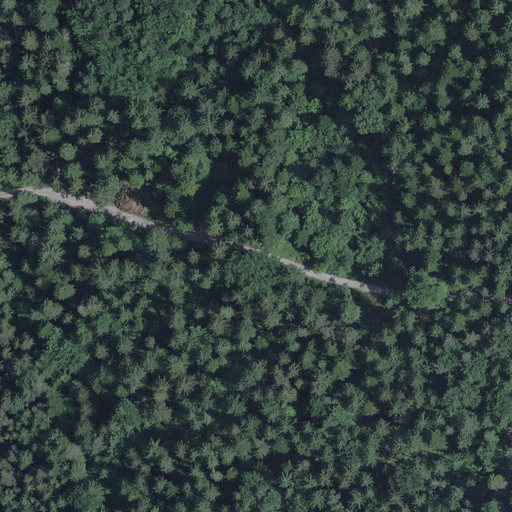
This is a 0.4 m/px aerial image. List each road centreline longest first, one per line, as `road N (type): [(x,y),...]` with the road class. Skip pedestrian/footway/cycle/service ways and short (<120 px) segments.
road 1 (track): [(511,298),(404,288),(178,219),(37,188)]
road 2 (track): [(301,0),(251,68),(37,188)]
